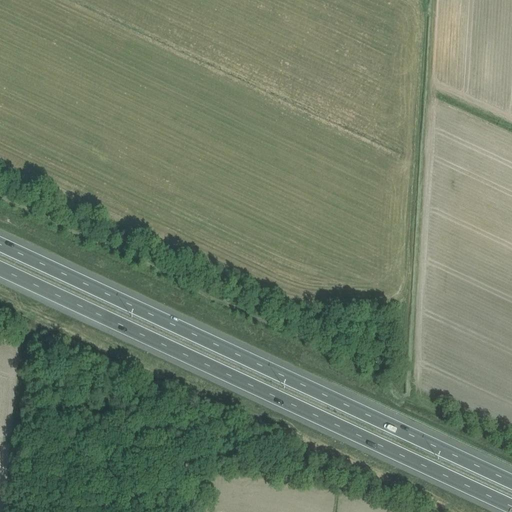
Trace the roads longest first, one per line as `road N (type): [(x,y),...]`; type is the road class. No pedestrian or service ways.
road 1 (motorway): [(0,268),(511,507)]
road 2 (motorway): [(511,481),(0,244)]
